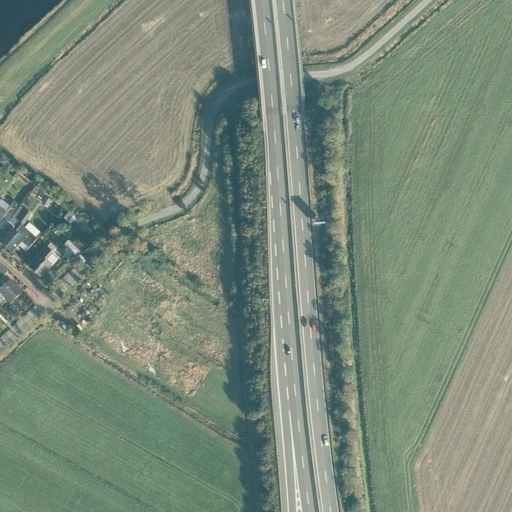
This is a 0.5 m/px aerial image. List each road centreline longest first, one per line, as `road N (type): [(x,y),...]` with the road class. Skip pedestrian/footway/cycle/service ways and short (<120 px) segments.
road 1 (unclassified): [(49,303),(119,235),(195,194),(210,122),(233,87),(341,71),(429,0)]
road 2 (motorway): [(332,511),(284,0)]
road 3 (motorway): [(264,0),(301,429)]
